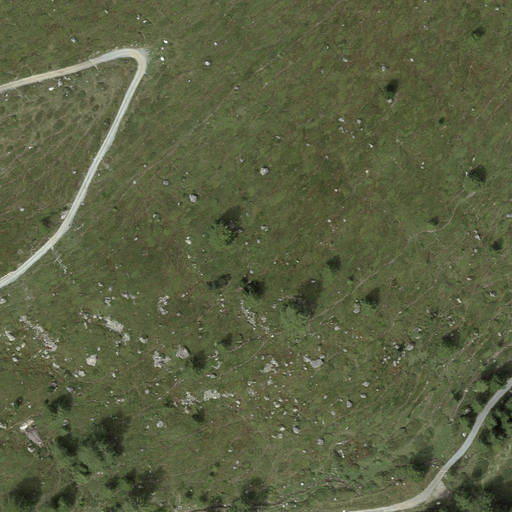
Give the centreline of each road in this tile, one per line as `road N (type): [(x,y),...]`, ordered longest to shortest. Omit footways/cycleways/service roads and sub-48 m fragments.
road 1 (track): [(0,284),(62,230),(141,66),(137,54),(122,51),(0,89)]
road 2 (track): [(369,511),(429,489),(511,380)]
